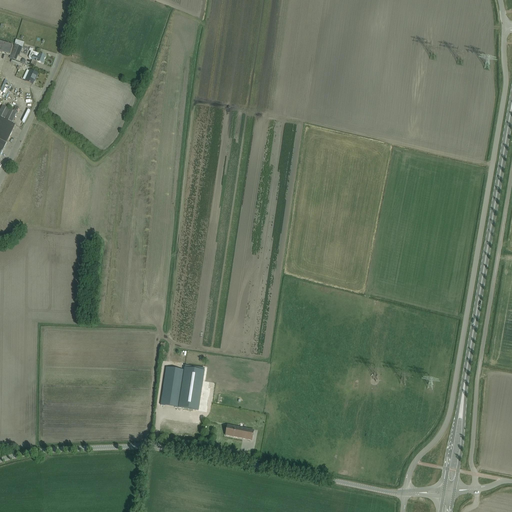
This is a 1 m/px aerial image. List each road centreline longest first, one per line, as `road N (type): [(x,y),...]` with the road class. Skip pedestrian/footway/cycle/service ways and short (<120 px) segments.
road 1 (unclassified): [(405,493),(414,462),(448,418),(505,74)]
road 2 (unclassified): [(0,461),(43,449),(173,448),(405,493)]
road 3 (unclassified): [(511,173),(476,385),(470,462),(477,488)]
road 4 (tertiary): [(510,110),(468,357)]
road 5 (unclassified): [(0,183),(60,64),(79,0)]
road 6 (tertiary): [(468,357),(443,492)]
road 7 (tertiary): [(453,491),(468,357)]
